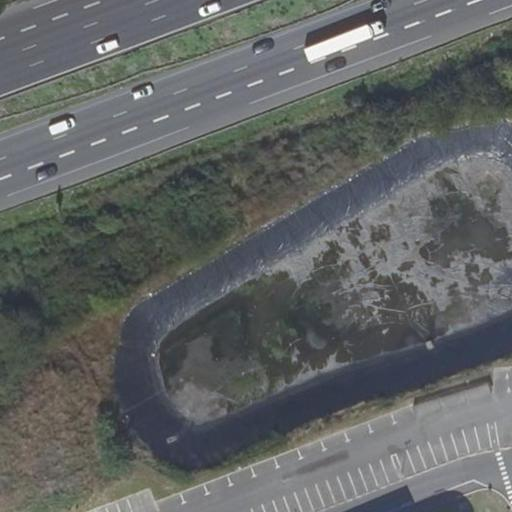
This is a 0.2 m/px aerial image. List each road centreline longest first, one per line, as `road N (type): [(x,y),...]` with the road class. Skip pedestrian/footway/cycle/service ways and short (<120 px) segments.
road 1 (trunk): [(0,169),(454,0)]
road 2 (trunk): [(149,0),(0,56)]
